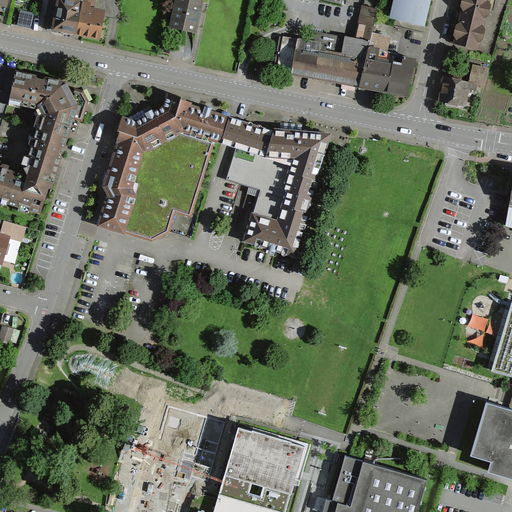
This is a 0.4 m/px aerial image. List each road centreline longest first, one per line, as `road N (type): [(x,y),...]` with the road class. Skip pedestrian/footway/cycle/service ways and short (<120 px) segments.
road 1 (primary): [(415,126),(122,66)]
road 2 (residential): [(47,308),(122,66)]
road 3 (residential): [(415,126),(447,0)]
road 4 (residential): [(0,428),(47,308)]
road 5 (primary): [(122,66),(0,39)]
